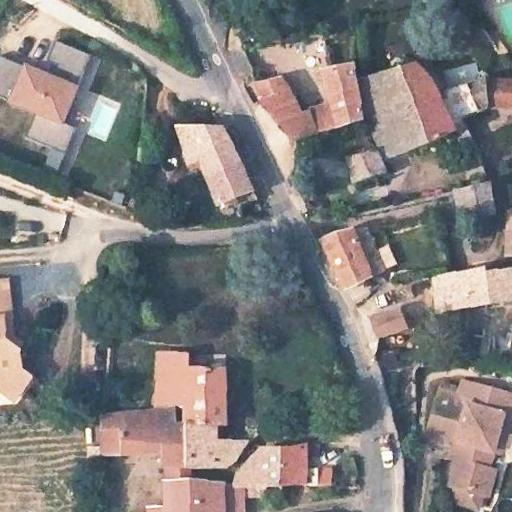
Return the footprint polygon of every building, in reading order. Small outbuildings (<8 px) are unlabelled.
[(314,36),(310,36),(315,55),(327,51),(322,33),(314,36)] [(52,78),(0,57),(0,100),(34,114),(24,139),(48,149),(64,156),(75,129),(62,124),(90,57),(67,48),(67,47),(54,42),(45,63),(56,67),(52,78)] [(281,78),(254,83),(258,98),(293,142),(362,120),(351,64),(331,68),(321,70),(332,104),(333,109),(322,112),(321,107),(299,113),(281,78)] [(414,64),(359,78),(369,126),(381,121),(387,135),(395,132),(403,153),(454,133),(443,108),(454,102),(449,89),(435,92),(430,81),(414,64)] [(484,80),(449,89),(454,102),(460,116),(487,109),(484,80)] [(511,81),(484,80),(487,109),(490,107),(511,108),(511,81)] [(332,104),(321,107),(322,112),(333,109),(332,104)] [(381,121),(369,126),(379,148),(375,149),(381,161),(403,153),(395,132),(387,135),(381,121)] [(224,131),(205,144),(209,152),(230,144),(224,131)] [(230,144),(209,152),(199,156),(208,177),(240,164),(230,144)] [(64,156),(48,149),(37,176),(53,182),(64,156)] [(375,149),(348,158),(353,183),(386,173),(375,149)] [(219,204),(253,190),(240,164),(208,177),(219,204)] [(487,185),(455,192),(459,219),(465,218),(493,214),(495,214),(490,185),(487,185)] [(362,227),(350,230),(371,277),(384,271),(365,227),(362,227)] [(339,232),(323,242),(344,288),(371,277),(350,230),(339,232)] [(511,269),(486,274),(490,302),(511,299),(511,269)] [(472,276),(451,279),(452,282),(436,284),(439,309),(490,302),(486,274),(472,276)] [(11,335),(7,281),(0,281),(0,309),(3,309),(4,336),(11,335)] [(0,387),(13,399),(31,377),(13,363),(9,359),(22,344),(11,335),(4,336),(3,309),(0,309),(0,387)] [(399,310),(372,318),(377,336),(404,327),(399,310)] [(22,344),(9,359),(13,363),(26,348),(22,344)] [(158,351),(153,408),(186,405),(186,422),(216,423),(216,391),(224,391),(224,367),(189,366),(190,352),(158,351)] [(511,411),(511,395),(461,380),(457,394),(441,389),(429,429),(453,437),(462,440),(456,461),(448,485),(455,487),(481,494),(485,495),(494,468),(489,467),(493,451),(504,415),(510,416),(511,411)] [(101,446),(101,452),(146,452),(146,438),(160,438),(161,465),(165,465),(187,466),(187,442),(186,422),(176,422),(176,410),(101,416),(101,432),(101,444),(101,446)] [(510,416),(504,415),(493,451),(499,453),(510,416)] [(186,422),(187,442),(215,442),(216,423),(186,422)] [(91,435),(91,439),(92,439),(93,440),(101,444),(101,432),(92,432),(92,433),(91,435)] [(462,440),(453,437),(448,458),(456,461),(462,440)] [(187,466),(187,467),(193,467),(227,466),(234,460),(245,442),(215,442),(187,442),(187,466)] [(279,446),(277,484),(317,484),(318,469),(306,468),(306,453),(307,443),(279,446)] [(322,444),(307,443),(306,453),(321,453),(322,444)] [(95,446),(92,447),(91,448),(89,451),(90,454),(94,458),(97,459),(101,459),(101,452),(101,446),(95,446)] [(237,472),(235,484),(244,484),(244,496),(262,497),(262,484),(277,484),(279,446),(260,448),(237,472)] [(165,465),(165,481),(193,482),(193,467),(187,467),(187,466),(165,465)] [(318,469),(317,484),(331,485),(332,470),(318,469)] [(148,505),(147,511),(223,511),(223,483),(193,482),(165,481),(165,505),(148,505)] [(223,483),(223,511),(243,511),(244,496),(244,484),(235,484),(223,483)] [(481,494),(455,487),(451,500),(477,509),(481,494)]
